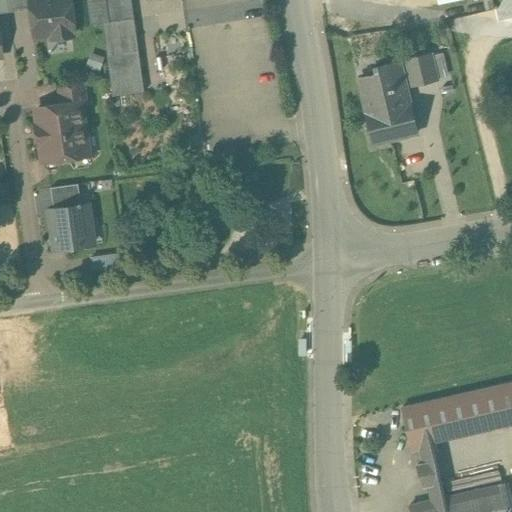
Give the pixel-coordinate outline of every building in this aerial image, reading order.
[(6,0),(8,12),(31,9),(30,0),(32,0),(6,0)] [(32,0),(30,0),(31,9),(35,36),(52,33),(53,38),(73,36),(72,31),(74,31),(70,0),(32,0)] [(87,0),(91,25),(103,23),(113,96),(144,91),(131,0),(87,0)] [(400,61),(377,67),(379,74),(359,79),(372,135),(395,139),(417,133),(400,61)] [(83,82),(59,85),(62,105),(80,103),(86,102),(83,82)] [(62,105),(37,109),(39,125),(36,125),(39,145),(42,145),(44,160),(58,158),(59,160),(62,163),(71,162),(74,158),(74,156),(88,154),(80,103),(62,105)] [(78,184),(51,188),(54,208),(81,204),(78,184)] [(54,208),(48,209),(51,232),(53,231),(56,250),(92,245),(88,220),(92,219),(90,203),(81,204),(54,208)] [(121,253),(112,255),(114,268),(123,266),(121,253)] [(112,255),(92,258),(94,270),(114,268),(112,255)] [(511,382),(402,408),(412,451),(420,449),(420,448),(428,446),(427,440),(511,420),(511,382)] [(511,511),(511,482),(409,506),(410,511),(511,511)]
